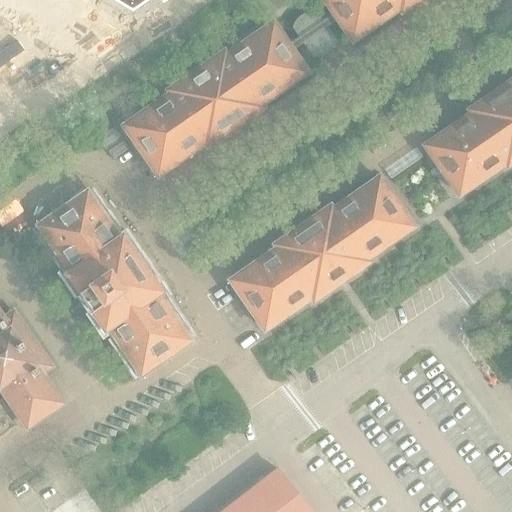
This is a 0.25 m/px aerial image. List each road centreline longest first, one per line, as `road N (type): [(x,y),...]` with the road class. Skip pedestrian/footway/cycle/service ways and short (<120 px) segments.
road 1 (unknown): [(511,62),(190,296)]
road 2 (unknown): [(137,219),(435,0)]
